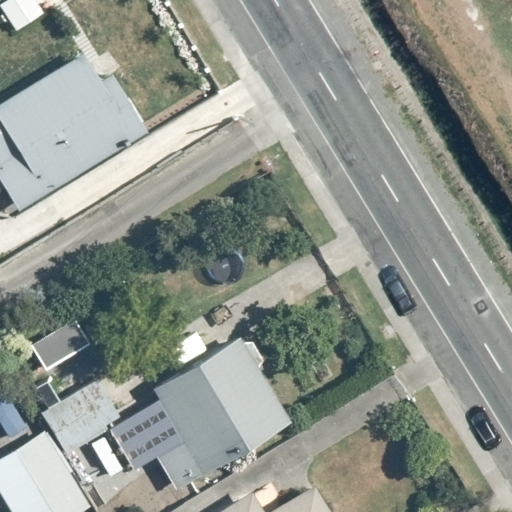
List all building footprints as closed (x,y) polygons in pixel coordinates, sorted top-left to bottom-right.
[(0,191),(10,207),(148,123),(115,69),(103,77),(86,49),(0,101),(0,191)] [(291,419),(243,334),(153,384),(164,406),(139,420),(175,485),(291,419)] [(141,447),(88,360),(32,394),(65,449),(104,425),(124,458),(141,447)] [(78,511),(88,507),(45,429),(0,454),(0,490),(12,511),(78,511)] [(280,508),(266,483),(215,511),(331,511),(317,487),(280,508)]
